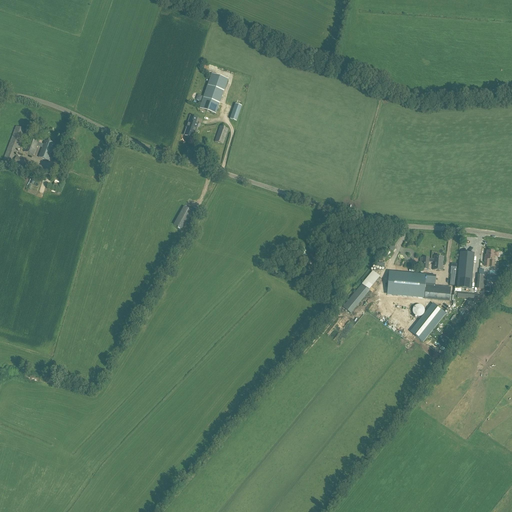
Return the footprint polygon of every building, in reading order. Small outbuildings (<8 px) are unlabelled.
[(228,80),(212,75),(200,109),(216,115),(228,80)] [(238,115),(232,113),(230,120),(236,122),(238,115)] [(187,128),(184,136),(187,136),(187,137),(189,138),(190,138),(193,138),(194,134),(195,131),(196,131),(197,127),(195,126),(197,119),(190,116),(186,128),(187,128)] [(16,126),(3,162),(13,166),(16,157),(26,130),(16,126)] [(220,127),(215,142),(223,145),(228,129),(220,127)] [(30,136),(24,152),(34,156),(38,145),(41,146),(40,147),(42,148),(39,157),(49,161),(50,159),(52,160),(53,156),(51,155),(55,144),(45,141),(44,145),(41,144),(42,140),(40,139),(40,140),(30,136)] [(63,156),(60,162),(66,164),(69,166),(72,159),(63,156)] [(16,157),(13,166),(25,170),(26,168),(28,161),(16,157)] [(28,161),(26,168),(42,175),(45,168),(28,161)] [(58,166),(56,172),(65,176),(68,169),(65,168),(58,166)] [(184,208),(174,225),(181,229),(191,211),(184,208)] [(485,257),(484,267),(494,268),(494,260),(493,260),(494,257),(498,257),(499,253),(487,252),(487,257),(485,257)] [(471,289),(474,254),(460,253),(457,288),(471,289)] [(433,263),(432,270),(442,271),(443,258),(434,257),(434,261),(433,263)] [(421,269),(428,270),(428,263),(429,260),(429,259),(422,258),(422,259),(420,259),(419,264),(422,265),(421,269)] [(306,263),(297,273),(303,278),(312,268),(306,263)] [(372,273),(362,287),(370,293),(381,280),(372,273)] [(420,275),(419,284),(425,285),(435,285),(436,276),(420,275)] [(478,275),(476,290),(485,290),(486,276),(478,275)] [(426,289),(425,301),(449,303),(450,290),(426,289)] [(435,304),(418,325),(429,333),(445,313),(435,304)]
